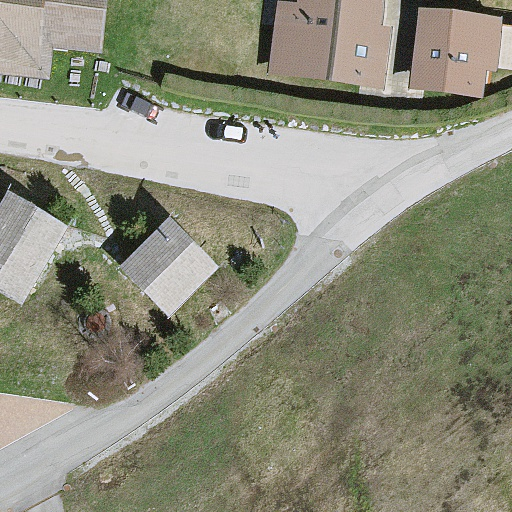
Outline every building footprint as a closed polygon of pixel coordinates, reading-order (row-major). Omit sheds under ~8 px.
[(101,57),(107,0),(0,0),(0,79),(50,85),(54,51),(101,57)] [(280,11),(270,82),(385,99),(398,0),(297,0),(296,13),(280,11)] [(506,28),(419,18),(409,99),(482,108),(485,82),(501,74),(506,28)] [(68,240),(8,206),(0,219),(0,300),(24,315),(68,240)] [(172,228),(122,279),(172,329),(223,278),(172,228)]
